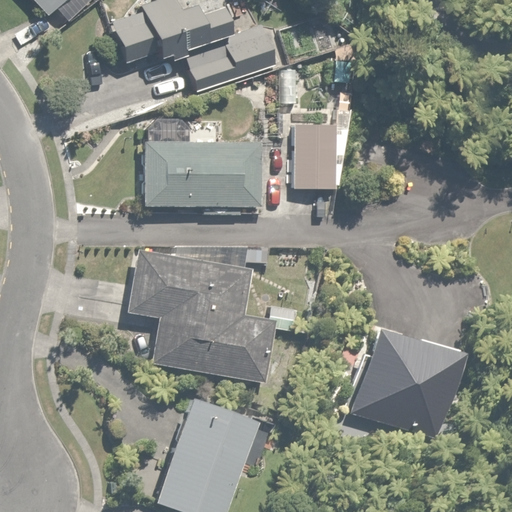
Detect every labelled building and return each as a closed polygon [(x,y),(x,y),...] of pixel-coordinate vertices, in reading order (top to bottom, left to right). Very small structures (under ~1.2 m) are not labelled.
[(26,0),(42,18),(53,8),(64,21),(87,0),(26,0)] [(183,59),(192,90),(272,68),(261,27),(229,36),(221,9),(197,16),(194,6),(182,9),(178,0),(152,0),(137,4),(140,13),(112,21),(123,61),(152,53),(155,63),(171,59),(172,62),(183,59)] [(153,122),(142,131),(141,205),(201,206),(201,215),(238,215),(238,208),(257,208),(258,144),(186,143),(187,123),(153,122)] [(330,127),(292,127),(292,149),(271,149),(271,178),(290,178),(290,190),(327,190),(327,179),(340,179),(340,161),(330,161),(330,127)] [(250,268),(135,251),(126,314),(152,318),(145,364),(264,381),(273,318),(290,321),(292,307),(269,303),(266,318),(243,315),(250,268)] [(346,395),(354,397),(349,414),(436,438),(461,351),(373,327),(368,347),(360,345),(346,395)] [(181,511),(223,511),(239,468),(258,475),(269,445),(250,438),(254,424),(188,400),(152,502),(181,511)]
